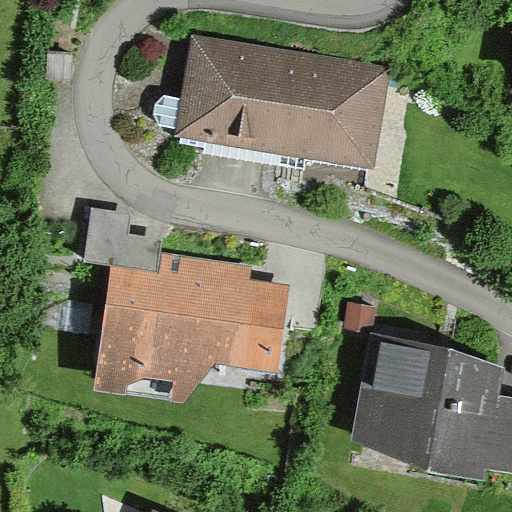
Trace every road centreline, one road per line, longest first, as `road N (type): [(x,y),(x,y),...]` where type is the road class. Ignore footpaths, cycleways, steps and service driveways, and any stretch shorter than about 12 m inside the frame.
road 1 (residential): [(176,0),(126,17),(91,80),(97,145),(136,201),(351,240),(511,314)]
road 2 (residential): [(384,0),(372,13),(328,15),(211,0)]
